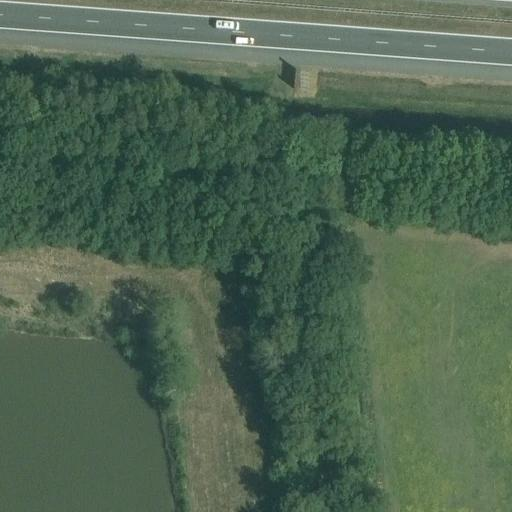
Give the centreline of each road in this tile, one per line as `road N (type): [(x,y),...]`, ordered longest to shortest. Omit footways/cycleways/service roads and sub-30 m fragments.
road 1 (motorway): [(0,17),(511,54)]
road 2 (unclassified): [(289,203),(325,511)]
